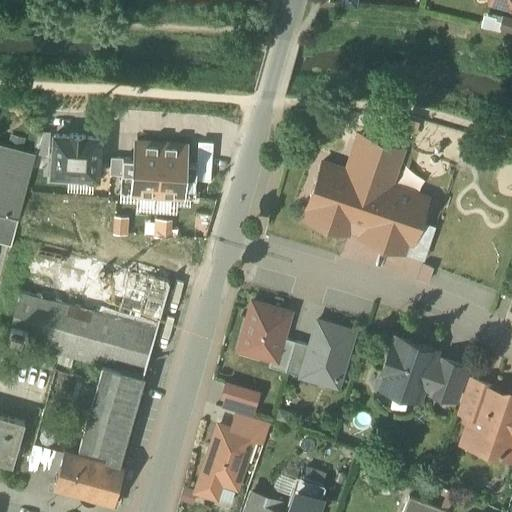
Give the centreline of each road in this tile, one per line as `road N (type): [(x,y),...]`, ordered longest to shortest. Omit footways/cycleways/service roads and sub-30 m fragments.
road 1 (residential): [(227,244),(417,295),(511,349)]
road 2 (tertiary): [(227,244),(150,511)]
road 3 (tertiary): [(296,0),(227,244)]
